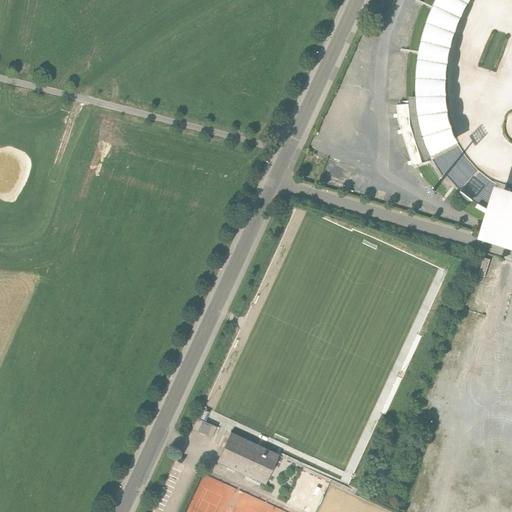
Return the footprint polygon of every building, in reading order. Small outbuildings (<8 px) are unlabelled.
[(469,197),(488,212),(497,187),(479,172),(468,158),(459,144),(452,128),(449,112),(447,96),(447,80),(448,64),(451,48),(456,33),(462,19),(470,4),(472,0),(437,0),(435,6),(427,22),(421,41),(418,58),(416,77),(417,96),(409,95),(413,126),(426,160),(435,158),(452,179),(469,197)] [(303,162),(310,164),(313,158),(306,155),(305,155),(302,161),(303,162)] [(511,192),(497,187),(485,223),(481,234),(480,239),(511,249),(511,192)] [(485,276),(490,258),(484,257),(480,274),(485,276)] [(194,417),(197,418),(205,422),(209,413),(199,408),(194,417)] [(197,418),(192,429),(211,438),(216,427),(205,422),(197,418)] [(230,433),(216,462),(264,485),(278,455),(230,433)]
